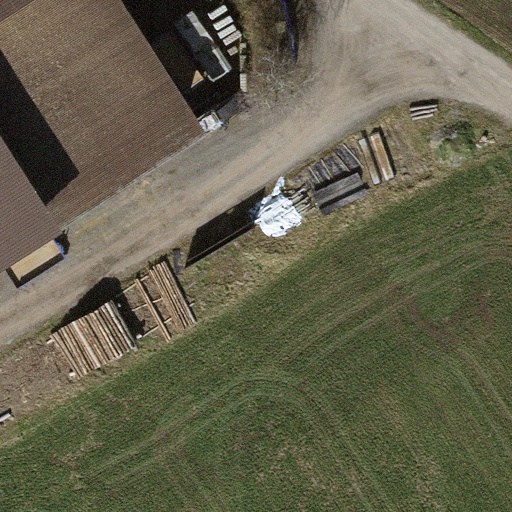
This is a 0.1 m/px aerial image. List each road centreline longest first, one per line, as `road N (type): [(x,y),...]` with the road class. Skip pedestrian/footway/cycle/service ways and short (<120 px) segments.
road 1 (track): [(0,321),(437,38)]
road 2 (track): [(511,94),(385,0)]
